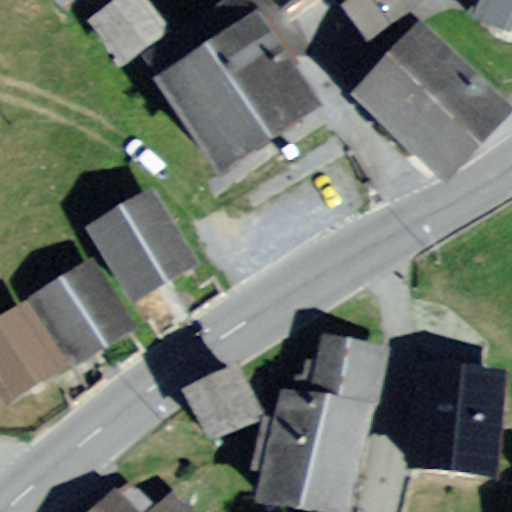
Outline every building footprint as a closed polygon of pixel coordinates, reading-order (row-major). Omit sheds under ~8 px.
[(111,60),(153,35),(132,0),(122,0),(88,20),(111,60)] [(382,0),(349,0),(328,16),(349,44),(391,13),(382,0)] [(511,0),(485,0),(476,21),(511,37),(511,0)] [(233,29),(149,89),(211,175),(295,114),(233,29)] [(406,41),(352,100),(420,162),(474,103),(406,41)] [(91,228),(124,293),(183,263),(150,198),(91,228)] [(80,264),(30,291),(68,361),(118,334),(80,264)] [(0,325),(0,400),(56,374),(26,313),(0,325)] [(261,497),(323,511),(329,511),(366,358),(298,342),(261,497)] [(483,472),(492,378),(417,371),(408,465),(483,472)] [(244,426),(223,382),(182,401),(202,444),(244,426)] [(81,511),(131,511),(111,488),(81,511)]
